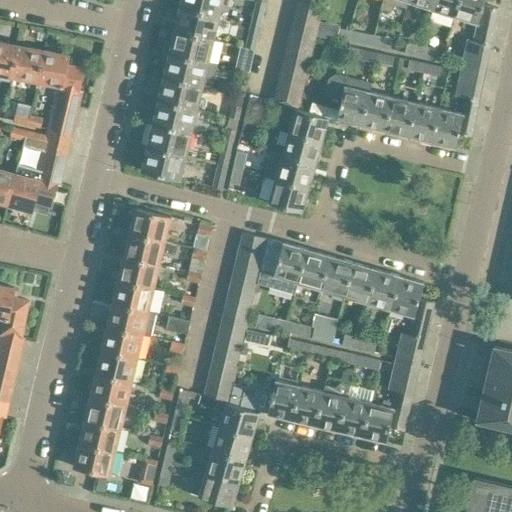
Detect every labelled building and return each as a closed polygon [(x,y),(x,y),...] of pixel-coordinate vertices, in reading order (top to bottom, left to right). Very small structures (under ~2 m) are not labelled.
[(220,15),(223,0),(183,0),(182,6),(220,15)] [(321,15),(324,3),(309,0),(297,0),(296,9),(321,15)] [(409,1),(408,0),(383,0),(381,8),(390,11),(396,4),(406,7),(409,1)] [(432,8),(434,0),(408,0),(409,1),(432,8)] [(455,15),(459,0),(434,0),(432,8),(455,15)] [(484,5),(485,0),(459,0),(455,15),(477,22),(478,23),(484,5)] [(488,57),(498,9),(484,5),(478,23),(477,22),(473,39),(468,38),(465,52),(488,57)] [(215,39),(220,15),(182,6),(176,30),(215,39)] [(318,27),(321,15),(296,9),(293,21),(318,27)] [(264,13),(263,13),(254,11),(251,23),(261,26),(264,13)] [(316,38),(318,27),(293,21),(290,32),(316,38)] [(348,30),(349,28),(340,27),(338,37),(353,40),(355,31),(348,30)] [(373,35),(373,34),(349,28),(348,30),(355,31),(353,40),(374,45),(376,36),(373,35)] [(209,62),(215,39),(176,30),(171,53),(209,62)] [(313,50),(316,38),(290,32),(287,44),(313,50)] [(258,36),(249,34),(246,46),(255,48),(258,36)] [(393,38),(373,34),(373,35),(376,36),(374,45),(391,48),(393,38)] [(0,73),(14,76),(20,45),(0,40),(0,73)] [(420,45),(421,44),(407,41),(405,51),(421,55),(423,46),(420,45)] [(310,62),(313,50),(287,44),(285,56),(310,62)] [(440,48),(421,44),(420,45),(423,46),(421,55),(439,58),(440,48)] [(39,81),(45,50),(20,45),(14,76),(39,81)] [(235,68),(250,72),(255,48),(246,46),(241,45),(235,68)] [(376,62),(378,52),(348,45),(347,55),(376,62)] [(71,55),(45,50),(39,81),(59,85),(79,89),(84,69),(68,65),(71,55)] [(393,65),(395,56),(395,55),(378,52),(376,62),(393,65)] [(484,76),(488,57),(465,52),(461,71),(484,76)] [(171,53),(165,76),(204,85),(211,87),(217,64),(209,62),(171,53)] [(307,73),(310,62),(285,56),(282,67),(307,73)] [(424,72),(426,62),(410,58),(408,68),(424,72)] [(440,75),(442,65),(426,62),(424,72),(440,75)] [(305,84),(307,73),(282,67),(279,77),(305,84)] [(480,99),(484,76),(461,71),(456,94),(467,96),(467,97),(480,99)] [(361,125),(369,91),(371,82),(336,73),(329,77),(326,90),(331,96),(330,101),(323,105),(321,115),(328,117),(337,119),(361,125)] [(199,108),(204,85),(165,76),(160,99),(199,108)] [(302,95),(305,84),(279,77),(277,89),(302,95)] [(238,80),(235,93),(245,95),(248,82),(239,80),(238,80)] [(79,105),(83,91),(79,89),(59,85),(56,99),(79,105)] [(302,95),(277,89),(274,102),(297,107),(296,108),(299,109),(302,95)] [(385,131),(393,97),(369,91),(361,125),(385,131)] [(254,123),(260,97),(250,94),(244,120),(254,123)] [(408,136),(416,102),(393,97),(385,131),(408,136)] [(472,136),(478,108),(480,99),(467,97),(463,114),(459,133),(472,136)] [(46,114),(48,103),(18,98),(16,109),(46,114)] [(76,120),(79,105),(56,99),(52,114),(76,120)] [(193,132),(199,108),(160,99),(154,122),(193,132)] [(432,142),(440,108),(416,102),(408,136),(432,142)] [(232,103),(229,116),(239,118),(242,106),(233,104),(232,103)] [(322,141),(328,117),(321,115),(299,109),(296,108),(290,132),(322,141)] [(459,133),(463,114),(440,108),(432,142),(456,148),(459,133)] [(29,124),(31,114),(17,111),(14,120),(29,124)] [(44,117),(31,114),(29,124),(41,127),(44,117)] [(72,134),(76,120),(52,114),(49,128),(72,134)] [(251,137),(254,123),(244,120),(241,135),(251,137)] [(188,155),(193,132),(154,122),(149,145),(188,155)] [(25,139),(27,129),(13,126),(11,136),(25,139)] [(227,127),(224,139),(234,141),(237,129),(227,127)] [(38,142),(40,133),(40,132),(27,129),(25,139),(38,142)] [(316,165),(322,141),(290,132),(284,154),(283,156),(316,165)] [(67,155),(70,140),(47,134),(44,149),(67,155)] [(228,165),(234,141),(224,139),(218,162),(228,165)] [(182,179),(188,155),(149,145),(143,169),(182,179)] [(63,170),(67,155),(44,149),(40,164),(63,170)] [(247,152),(237,150),(233,167),(243,170),(247,152)] [(309,188),(316,165),(283,156),(284,154),(271,151),(265,175),(275,178),(275,179),(309,188)] [(51,205),(56,184),(37,179),(39,169),(18,163),(15,172),(7,204),(32,211),(35,202),(51,205)] [(59,184),(63,170),(40,164),(39,169),(37,179),(56,184),(59,184)] [(240,184),(243,170),(233,167),(230,182),(240,184)] [(15,172),(0,168),(0,202),(7,204),(15,172)] [(216,174),(213,186),(222,188),(223,189),(226,177),(216,174)] [(303,212),(309,188),(275,179),(268,203),(303,212)] [(166,240),(172,217),(172,216),(137,208),(131,232),(166,241),(166,240)] [(210,235),(213,225),(200,222),(198,232),(210,235)] [(176,253),(178,243),(166,240),(166,241),(131,232),(125,255),(161,264),(164,251),(176,253)] [(265,252),(268,238),(242,232),(239,246),(265,252)] [(259,277),(257,284),(294,295),(298,282),(308,248),(293,244),(284,242),(268,238),(265,252),(262,264),(260,271),(259,277)] [(201,274),(207,249),(195,246),(189,271),(201,274)] [(262,263),(265,252),(239,246),(236,258),(262,263)] [(321,289),(331,255),(308,248),(298,282),(321,289)] [(155,287),(161,264),(125,255),(120,279),(155,287)] [(344,296),(354,262),(331,255),(321,289),(344,296)] [(260,271),(262,263),(236,258),(233,271),(259,277),(260,271)] [(368,302),(377,269),(354,262),(344,296),(368,302)] [(391,309),(401,275),(377,269),(368,302),(391,309)] [(199,282),(201,274),(189,271),(187,280),(199,282)] [(256,289),(259,277),(233,271),(230,283),(256,289)] [(421,298),(424,282),(401,275),(391,309),(414,315),(410,333),(402,331),(399,345),(423,350),(434,302),(421,298)] [(150,310),(155,287),(120,279),(114,302),(150,311),(150,310)] [(16,286),(0,283),(0,316),(4,317),(1,332),(1,333),(24,338),(28,322),(24,322),(29,300),(13,297),(16,286)] [(253,301),(256,289),(230,283),(227,295),(253,301)] [(181,303),(194,306),(196,296),(184,293),(181,303)] [(250,314),(253,301),(227,295),(224,308),(250,314)] [(152,335),(157,313),(157,311),(150,310),(150,311),(114,302),(108,326),(144,334),(144,333),(152,335)] [(247,326),(250,314),(224,308),(221,320),(247,326)] [(188,333),(191,320),(169,315),(167,328),(188,333)] [(292,332),(294,321),(278,318),(275,328),(292,332)] [(244,339),(247,326),(221,320),(219,333),(244,339)] [(312,336),(314,326),(294,321),(292,332),(312,336)] [(138,358),(144,334),(108,326),(103,349),(138,358)] [(331,329),(314,326),(312,336),(328,340),(331,329)] [(0,347),(21,353),(24,338),(1,333),(1,332),(0,332),(0,347)] [(241,351),(244,339),(219,333),(216,345),(241,351)] [(359,347),(362,337),(345,333),(343,343),(359,347)] [(308,353),(310,342),(290,337),(287,348),(308,353)] [(377,341),(362,337),(359,347),(375,351),(377,341)] [(183,353),(185,342),(173,340),(170,350),(183,353)] [(324,356),(327,346),(310,342),(308,353),(324,356)] [(238,363),(241,351),(216,345),(213,357),(238,363)] [(420,362),(423,350),(399,345),(396,357),(420,362)] [(511,349),(495,345),(478,419),(511,427),(511,349)] [(21,353),(0,347),(0,363),(18,368),(21,353)] [(133,381),(138,358),(103,349),(97,372),(133,381)] [(355,364),(358,353),(341,349),(339,360),(355,364)] [(379,369),(381,359),(358,353),(355,364),(379,369)] [(235,376),(238,363),(213,357),(210,370),(235,376)] [(167,363),(165,373),(178,376),(180,365),(167,363)] [(371,401),(362,436),(386,441),(390,426),(404,429),(418,369),(395,363),(389,387),(398,389),(395,403),(384,400),(383,404),(371,401)] [(0,385),(13,388),(16,373),(0,369),(0,385)] [(235,376),(210,370),(207,383),(232,388),(235,376)] [(127,404),(133,381),(97,372),(91,396),(127,404)] [(246,384),(241,405),(268,411),(268,413),(292,419),(300,385),(276,379),(273,391),(246,384)] [(347,395),(348,396),(351,383),(341,380),(336,385),(325,383),(324,390),(323,390),(315,424),(339,430),(347,395)] [(229,402),(232,388),(207,383),(205,395),(219,398),(219,399),(229,402)] [(0,400),(10,403),(13,388),(0,385),(0,400)] [(315,424),(323,390),(300,385),(292,419),(315,424)] [(347,395),(339,430),(362,436),(371,401),(373,391),(351,385),(348,396),(347,395)] [(172,400),(174,391),(162,388),(159,396),(172,400)] [(185,415),(190,391),(191,390),(181,388),(175,413),(185,415)] [(121,428),(127,404),(91,396),(86,419),(121,428)] [(253,435),(260,411),(229,402),(219,399),(216,409),(224,411),(219,425),(253,435)] [(6,417),(10,403),(0,400),(0,415),(3,416),(6,417)] [(167,423),(169,412),(157,410),(154,420),(167,423)] [(181,430),(185,415),(175,413),(171,429),(181,430)] [(116,451),(121,428),(86,419),(80,443),(116,451)] [(246,459),(253,435),(219,425),(212,449),(246,459)] [(161,446),(164,436),(151,433),(149,443),(161,446)] [(110,475),(116,451),(80,443),(74,466),(110,475)] [(178,446),(169,443),(168,443),(164,460),(174,462),(178,446)] [(240,482),(246,459),(212,449),(206,472),(240,482)] [(164,460),(160,475),(170,478),(174,462),(164,460)] [(153,484),(155,474),(142,471),(140,481),(153,484)] [(233,506),(240,482),(206,472),(199,496),(233,506)] [(511,511),(511,485),(475,477),(466,511),(511,511)]
